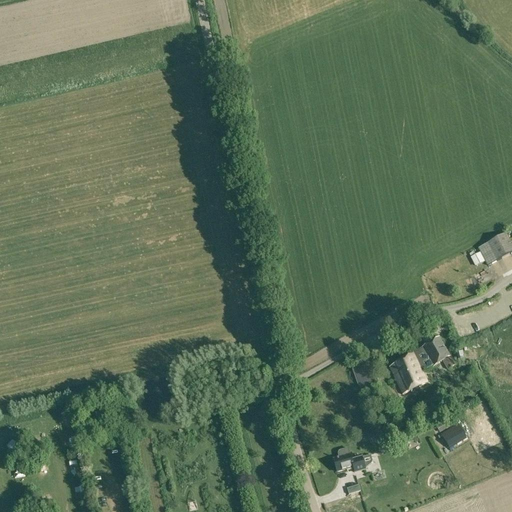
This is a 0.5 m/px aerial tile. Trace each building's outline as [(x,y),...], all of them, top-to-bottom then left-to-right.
[(478,249),(481,253),(485,262),(487,267),(511,253),(511,245),(506,234),(478,249)] [(485,262),(481,253),(471,258),(476,267),(485,262)] [(439,337),(413,353),(423,371),(432,366),(433,367),(443,361),(448,369),(456,365),(439,337)] [(413,353),(389,368),(403,395),(427,383),(422,372),(423,371),(413,353)] [(353,370),(359,389),(373,385),(366,365),(353,370)] [(440,433),(457,422),(452,415),(435,426),(440,433)] [(74,419),(68,423),(71,428),(77,425),(74,419)] [(468,439),(459,424),(441,435),(450,449),(468,439)] [(374,430),(378,441),(389,437),(385,426),(374,430)] [(375,437),(373,431),(366,433),(368,440),(375,437)] [(19,440),(11,443),(14,450),(22,446),(19,440)] [(340,458),(334,460),(338,472),(347,470),(347,471),(354,469),(355,473),(366,470),(364,465),(371,463),(372,461),(371,455),(352,460),(349,449),(341,451),(340,452),(339,453),(339,455),(340,458)] [(361,484),(350,487),(352,494),(363,491),(361,484)]
